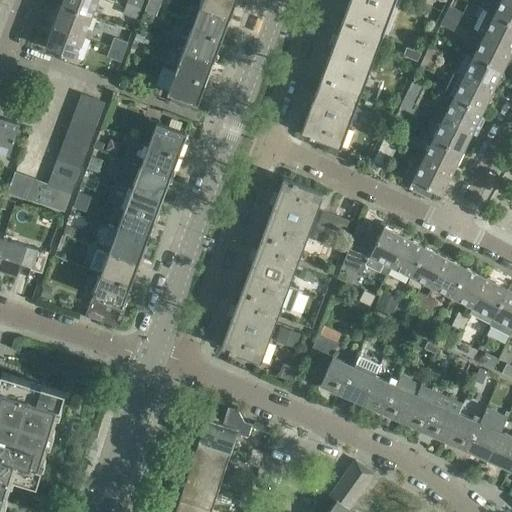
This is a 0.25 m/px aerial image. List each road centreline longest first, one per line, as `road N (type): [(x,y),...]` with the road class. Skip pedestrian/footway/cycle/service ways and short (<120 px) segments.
road 1 (tertiary): [(279,0),(149,355)]
road 2 (residential): [(473,511),(415,464),(184,370)]
road 3 (residential): [(184,370),(264,142)]
road 4 (residential): [(264,142),(452,227)]
road 5 (tertiary): [(96,511),(149,355)]
road 6 (residential): [(149,355),(0,310)]
road 7 (residential): [(264,142),(315,0)]
road 8 (residential): [(511,107),(452,227)]
